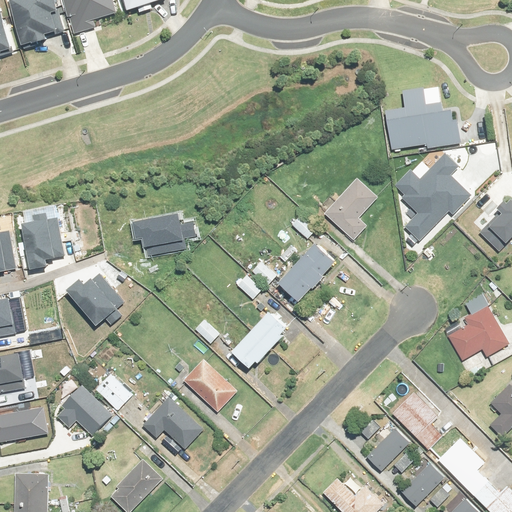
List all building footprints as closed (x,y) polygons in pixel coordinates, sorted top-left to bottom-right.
[(66,30),(57,0),(17,0),(15,1),(29,46),(53,39),(52,35),(66,30)] [(66,0),(76,33),(98,26),(96,21),(120,14),(115,0),(66,0)] [(129,0),(132,10),(162,0),(129,0)] [(0,56),(7,55),(6,49),(16,46),(4,4),(0,5),(0,56)] [(455,120),(453,106),(430,108),(428,88),(406,91),(408,111),(388,113),(392,148),(428,144),(429,150),(463,146),(460,120),(455,120)] [(332,196),(324,204),(331,210),(328,214),(356,239),(369,225),(361,218),(381,197),(361,178),(339,202),(332,196)] [(305,215),(295,224),(311,240),(320,230),(305,215)] [(181,216),(136,225),(139,241),(146,240),(149,256),(188,249),(187,240),(199,238),(197,225),(184,227),(181,216)] [(60,221),(27,227),(34,268),(49,265),(48,258),(66,255),(60,221)] [(11,232),(0,234),(0,277),(1,278),(0,274),(0,272),(17,269),(11,232)] [(344,262),(322,242),(284,285),(306,305),(344,262)] [(300,251),(294,245),(282,258),(288,263),(300,251)] [(265,263),(256,272),(271,287),(281,278),(265,263)] [(126,300),(101,276),(87,290),(81,283),(71,293),(99,321),(106,314),(109,317),(126,300)] [(251,276),(242,286),(257,300),(266,291),(251,276)] [(12,300),(0,302),(0,328),(17,325),(12,300)] [(511,343),(490,305),(467,318),(471,325),(453,335),(468,361),(486,351),(490,359),(511,346),(511,343)] [(295,328),(276,311),(239,352),(258,370),(295,328)] [(222,334),(207,321),(197,331),(212,345),(222,334)] [(19,365),(18,357),(0,359),(0,391),(27,387),(24,364),(19,365)] [(472,359),(463,365),(471,378),(480,373),(472,359)] [(241,391),(207,360),(186,382),(221,413),(241,391)] [(114,374),(98,390),(120,411),(136,395),(114,374)] [(511,385),(494,403),(505,415),(494,425),(505,437),(511,431),(511,385)] [(115,416),(84,387),(64,408),(67,411),(60,418),(71,429),(78,421),(95,437),(115,416)] [(418,393),(397,414),(431,449),(452,429),(418,393)] [(403,401),(399,395),(387,406),(392,411),(403,401)] [(207,428),(172,397),(156,415),(153,413),(147,420),(150,422),(146,426),(161,439),(169,431),(189,449),(207,428)] [(47,408),(0,417),(0,445),(53,434),(47,408)] [(383,427),(376,420),(364,432),(371,439),(383,427)] [(416,442),(402,427),(370,458),(384,473),(416,442)] [(503,492),(480,469),(486,462),(463,439),(442,460),(494,511),(511,511),(511,487),(510,486),(503,492)] [(417,461),(409,453),(397,464),(405,473),(417,461)] [(113,497),(127,511),(134,511),(167,481),(147,459),(121,483),(124,486),(113,497)] [(450,476),(436,462),(407,493),(421,507),(450,476)] [(50,511),(51,476),(17,475),(15,511),(50,511)] [(357,495),(339,477),(327,490),(349,511),(379,511),(388,503),(368,484),(357,495)] [(455,488),(450,482),(432,500),(440,507),(451,495),(450,494),(455,488)] [(108,487),(97,488),(98,502),(110,501),(108,487)] [(480,511),(469,500),(457,511),(480,511)]
